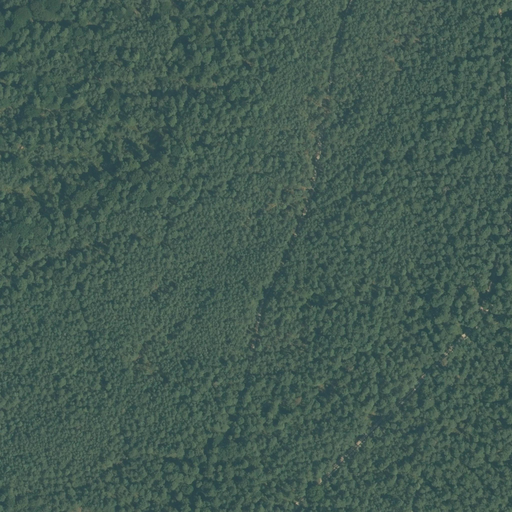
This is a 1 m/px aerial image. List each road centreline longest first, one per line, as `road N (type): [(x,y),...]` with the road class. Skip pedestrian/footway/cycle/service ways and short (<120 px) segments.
road 1 (track): [(200,511),(236,412),(259,304),(309,202),(336,40),(351,0)]
road 2 (track): [(409,511),(472,317)]
